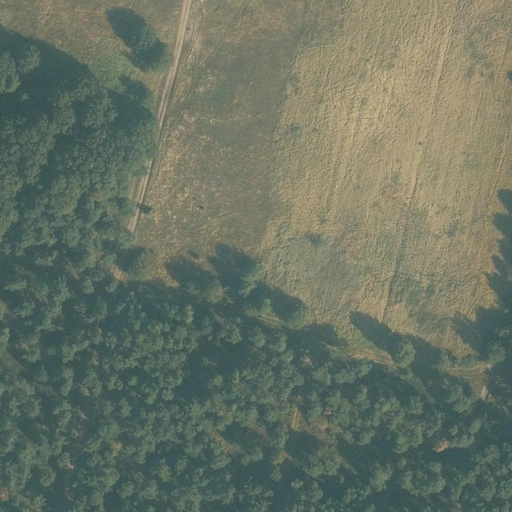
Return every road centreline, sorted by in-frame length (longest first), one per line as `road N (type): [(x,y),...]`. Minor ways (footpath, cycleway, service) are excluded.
road 1 (track): [(62,511),(192,0)]
road 2 (track): [(117,295),(487,392)]
road 3 (track): [(310,346),(277,511)]
road 4 (track): [(511,392),(510,399),(487,392),(464,511)]
road 5 (track): [(0,248),(120,282)]
